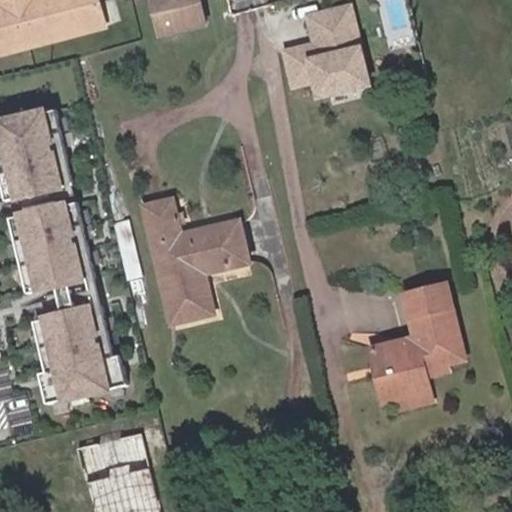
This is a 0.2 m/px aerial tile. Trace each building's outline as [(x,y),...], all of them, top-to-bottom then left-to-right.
[(0,0),(0,54),(105,26),(98,0),(95,1),(94,0),(0,0)] [(206,26),(199,0),(151,0),(162,38),(206,26)] [(359,4),(308,16),(315,47),(284,54),(293,92),(321,85),(326,105),(380,92),(359,4)] [(58,109),(0,122),(0,174),(6,200),(75,184),(58,109)] [(180,221),(177,212),(174,200),(146,206),(174,322),(212,314),(203,272),(249,260),(239,221),(183,232),(180,221)] [(78,204),(10,219),(28,294),(97,278),(78,204)] [(183,210),(177,212),(180,221),(185,219),(183,210)] [(404,295),(413,334),(414,339),(399,342),(395,343),(385,345),(370,349),(373,361),(388,358),(391,368),(387,369),(389,376),(377,379),(382,401),(398,397),(430,391),(426,376),(424,368),(446,363),(464,359),(447,285),(404,295)] [(121,356),(113,358),(103,311),(39,325),(50,375),(42,376),(48,403),(128,386),(121,356)] [(414,339),(413,334),(398,337),(399,342),(414,339)] [(448,371),(446,363),(424,368),(426,376),(448,371)] [(432,400),(430,391),(398,397),(399,408),(432,400)] [(74,438),(78,452),(93,449),(89,433),(74,438)] [(160,511),(151,471),(145,473),(136,437),(93,449),(78,452),(87,486),(93,511),(160,511)]
